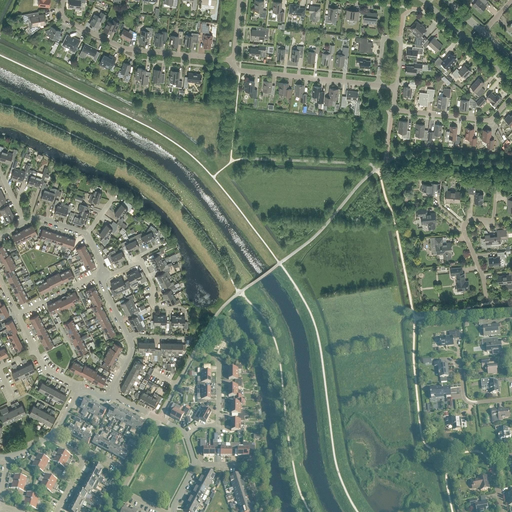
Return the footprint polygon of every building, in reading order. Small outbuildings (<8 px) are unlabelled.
[(85,3),(85,0),(78,0),(79,0),(78,0),(69,0),(69,8),(80,9),(80,3),(85,3)] [(196,9),(197,0),(182,0),(193,2),(192,9),(196,9)] [(215,14),(216,0),(201,0),(201,7),(205,7),(205,8),(210,8),(210,13),(215,14)] [(260,13),(260,17),(266,18),(267,11),(263,10),(264,1),(256,0),(255,7),(254,11),(259,11),(260,13)] [(485,0),(477,0),(472,6),(480,13),(487,6),(483,2),(485,0)] [(278,13),(278,18),(277,21),(283,22),(284,12),(281,12),(282,3),(274,2),(273,12),(278,13)] [(305,17),(305,9),(299,8),(300,5),(290,4),(289,14),(297,14),(297,16),(305,17)] [(320,10),(320,8),(318,7),(316,7),(310,6),(309,12),(312,13),(311,20),(319,21),(320,10)] [(337,19),(338,9),(329,8),(328,16),(326,15),(325,22),(332,23),(332,19),(337,19)] [(358,20),(359,11),(347,10),(346,18),(351,19),(350,20),(354,21),(354,19),(358,20)] [(376,23),(377,13),(367,12),(366,16),(364,16),(364,22),(376,23)] [(32,13),(23,15),(24,21),(29,20),(30,28),(29,29),(32,33),(34,32),(40,27),(38,26),(46,24),(44,14),(32,17),(32,13)] [(103,22),(107,15),(101,13),(99,17),(94,15),(90,24),(97,27),(100,21),(103,22)] [(117,29),(120,23),(113,20),(112,23),(108,21),(103,30),(111,34),(114,27),(117,29)] [(207,23),(202,22),(201,32),(205,32),(205,35),(204,35),(203,39),(204,39),(203,48),(210,48),(211,43),(212,43),(213,36),(209,35),(210,26),(206,26),(207,23)] [(421,36),(426,30),(424,28),(421,25),(420,25),(417,22),(414,25),(410,28),(413,31),(414,30),(419,35),(416,38),(415,44),(422,45),(423,44),(421,43),(424,39),(421,36)] [(59,43),(62,36),(59,34),(61,32),(51,27),(51,29),(50,28),(46,31),(45,32),(48,34),(47,35),(50,37),(50,38),(53,40),(54,38),(57,40),(56,42),(59,43)] [(268,39),(269,28),(262,27),(261,31),(253,30),(252,40),(256,40),(256,39),(264,40),(264,38),(268,39)] [(152,36),(153,28),(146,28),(146,32),(141,31),(140,38),(139,39),(139,42),(140,43),(148,44),(149,36),(152,36)] [(136,40),(136,33),(130,30),(129,32),(123,29),(120,36),(126,39),(125,40),(129,42),(130,39),(136,40)] [(182,38),(183,32),(179,31),(179,37),(171,36),(170,46),(178,47),(178,38),(182,38)] [(167,40),(168,32),(162,32),(162,34),(156,33),(154,44),(162,45),(163,39),(167,40)] [(198,43),(199,34),(191,33),(191,34),(189,34),(187,35),(185,35),(184,46),(186,46),(188,48),(190,46),(191,47),(192,42),(198,43)] [(75,52),(80,41),(76,39),(67,35),(62,45),(66,46),(67,46),(70,47),(70,48),(70,49),(75,52)] [(372,52),(373,42),(368,42),(365,42),(366,38),(356,37),(356,42),(360,42),(359,51),(364,52),(364,51),(372,52)] [(427,39),(423,44),(424,48),(428,44),(437,52),(443,45),(434,37),(430,42),(427,39)] [(95,62),(100,52),(96,51),(97,49),(86,43),(79,56),(80,55),(84,57),(86,53),(93,56),(93,57),(93,58),(94,59),(94,60),(95,61),(95,62)] [(284,47),(277,44),(277,45),(276,51),(278,52),(277,59),(284,59),(285,50),(285,49),(283,49),(284,47),(284,48),(284,47)] [(250,55),(260,56),(260,55),(261,56),(263,56),(265,56),(265,52),(266,47),(259,46),(259,49),(251,48),(250,55)] [(303,54),(304,47),(297,46),(297,50),(292,50),(291,60),(298,61),(299,54),(303,54)] [(319,54),(320,47),(316,46),(316,50),(311,49),(311,52),(309,51),(308,62),(315,63),(316,53),(319,54)] [(343,47),(342,55),(337,55),(336,65),(344,66),(344,59),(348,59),(349,48),(343,47)] [(407,57),(417,58),(417,54),(423,55),(423,49),(423,48),(415,47),(415,50),(408,50),(407,57)] [(329,64),(331,54),(328,54),(329,51),(328,51),(328,52),(324,51),(324,50),(322,63),(329,64)] [(452,65),(455,65),(454,56),(452,56),(450,54),(443,61),(439,57),(434,63),(439,67),(442,64),(448,69),(452,65)] [(111,68),(116,58),(112,56),(111,57),(110,58),(104,55),(99,64),(107,68),(108,67),(111,68)] [(370,68),(371,61),(363,60),(363,57),(357,57),(356,62),(360,62),(360,67),(370,68)] [(131,65),(124,63),(121,72),(120,71),(118,76),(123,77),(123,76),(124,77),(124,78),(129,80),(131,74),(128,73),(131,65)] [(427,70),(428,65),(415,63),(415,67),(406,66),(406,74),(416,75),(417,70),(422,70),(427,70)] [(469,75),(472,72),(465,65),(459,71),(457,69),(452,74),(456,78),(461,74),(465,78),(468,75),(469,75)] [(148,84),(149,76),(145,76),(146,70),(142,69),(142,68),(138,68),(138,71),(136,71),(135,79),(141,80),(140,83),(148,84)] [(154,70),(153,81),(156,81),(156,85),(160,85),(160,83),(164,83),(165,74),(161,74),(161,70),(154,70)] [(181,88),(182,81),(179,81),(179,72),(171,71),(170,82),(176,82),(176,87),(181,88)] [(200,83),(201,78),(200,78),(201,75),(189,73),(188,77),(185,77),(183,88),(187,88),(188,81),(195,82),(195,83),(200,83)] [(480,97),(485,91),(481,87),(484,83),(479,78),(471,87),(475,91),(474,92),(480,97)] [(256,97),(257,90),(253,90),(253,87),(254,86),(255,82),(250,81),(249,80),(245,82),(245,89),(246,91),(250,92),(250,95),(251,97),(256,97)] [(274,94),(275,87),(272,87),(271,86),(272,82),(264,81),(263,91),(266,92),(267,93),(274,94)] [(288,89),(288,84),(280,83),(279,94),(287,95),(287,97),(291,97),(291,89),(288,89)] [(416,85),(410,84),(409,87),(408,87),(404,87),(403,96),(407,96),(409,98),(412,99),(413,88),(416,88),(416,85)] [(306,102),(307,94),(303,94),(304,85),(296,85),(295,95),(301,96),(300,102),(306,102)] [(321,87),(320,87),(313,86),(312,96),(313,96),(313,97),(313,98),(313,99),(314,100),(315,100),(316,101),(317,101),(317,102),(323,103),(324,92),(321,92),(321,87)] [(337,100),(338,89),(330,88),(329,97),(326,97),(325,105),(332,105),(333,99),(337,100)] [(450,97),(451,89),(444,88),(443,93),(439,92),(439,96),(438,106),(442,107),(445,108),(446,97),(450,97)] [(433,100),(434,93),(435,90),(428,89),(427,93),(420,92),(419,99),(418,99),(417,103),(419,103),(418,105),(427,106),(428,100),(433,100)] [(358,95),(358,91),(347,90),(346,96),(342,96),(341,105),(346,105),(346,99),(348,99),(353,100),(356,104),(356,106),(355,114),(359,114),(359,117),(360,108),(360,106),(361,106),(361,101),(357,100),(358,96),(359,96),(359,95),(358,95)] [(496,106),(502,99),(497,94),(495,96),(491,93),(487,98),(491,101),(491,102),(496,106)] [(481,106),(486,100),(482,97),(477,103),(481,106)] [(476,108),(476,103),(475,101),(472,101),(472,102),(469,102),(469,101),(460,100),(459,109),(468,110),(469,105),(472,105),(472,108),(476,108)] [(409,139),(410,131),(407,131),(408,123),(400,122),(399,128),(398,132),(404,132),(403,138),(409,139)] [(427,140),(428,131),(424,130),(425,126),(417,125),(415,135),(422,136),(421,139),(427,140)] [(441,135),(442,126),(435,125),(435,133),(432,132),(429,132),(428,140),(431,141),(432,137),(435,138),(436,137),(437,135),(441,135)] [(453,127),(450,127),(450,132),(447,131),(446,139),(446,138),(453,139),(453,142),(456,142),(456,144),(460,145),(461,137),(457,137),(458,127),(453,127)] [(476,145),(477,138),(473,138),(474,129),(467,128),(466,138),(471,139),(470,144),(476,145)] [(493,148),(494,140),(491,139),(492,131),(485,130),(485,131),(483,131),(482,140),(488,141),(487,147),(493,148)] [(9,165),(13,154),(8,152),(4,163),(9,165)] [(16,181),(20,170),(16,168),(15,168),(13,172),(11,179),(16,181)] [(38,173),(37,172),(33,186),(38,188),(40,183),(43,184),(43,182),(44,182),(45,177),(46,174),(47,172),(48,169),(45,168),(44,171),(43,174),(38,173)] [(22,183),(25,172),(20,170),(16,181),(22,183)] [(33,186),(37,172),(30,170),(28,174),(31,175),(27,184),(33,186)] [(440,189),(441,183),(438,183),(438,179),(429,178),(429,184),(422,184),(421,191),(429,191),(429,193),(435,194),(435,189),(440,189)] [(46,201),(50,190),(47,189),(48,186),(46,186),(46,183),(44,182),(43,182),(43,184),(40,192),(43,193),(41,199),(46,201)] [(95,190),(93,195),(100,198),(102,192),(100,191),(101,188),(94,185),(93,189),(95,190)] [(483,203),(484,194),(479,194),(479,192),(476,192),(476,187),(469,187),(468,194),(475,194),(475,204),(480,204),(480,203),(483,203)] [(57,196),(59,191),(59,190),(54,189),(52,189),(50,189),(50,190),(46,201),(51,203),(54,196),(57,197),(57,196)] [(459,202),(460,192),(448,191),(447,191),(447,201),(459,202)] [(98,203),(100,198),(93,195),(90,194),(89,200),(89,202),(92,203),(93,201),(98,203)] [(59,216),(63,205),(64,202),(62,201),(61,204),(58,203),(59,201),(56,200),(54,207),(56,208),(54,214),(59,216)] [(131,208),(133,206),(127,202),(124,206),(121,204),(118,208),(124,213),(127,210),(129,212),(132,209),(131,208)] [(70,212),(72,205),(69,204),(69,206),(64,204),(63,205),(59,216),(65,218),(67,211),(70,212)] [(81,212),(80,215),(87,217),(89,212),(86,211),(88,207),(80,204),(78,211),(81,212)] [(4,208),(2,205),(0,206),(0,216),(3,215),(11,211),(8,206),(4,208)] [(124,219),(122,217),(124,213),(118,208),(114,213),(117,215),(115,217),(119,220),(122,222),(124,219)] [(435,220),(436,220),(436,216),(435,216),(435,213),(425,214),(424,209),(416,209),(416,217),(421,216),(422,224),(428,224),(429,229),(435,228),(435,224),(436,224),(435,220)] [(14,217),(11,211),(3,215),(5,218),(2,219),(5,224),(11,222),(9,219),(14,217)] [(85,223),(87,217),(80,215),(79,218),(75,217),(73,222),(73,223),(82,226),(83,226),(82,225),(83,222),(85,223)] [(122,222),(119,220),(117,223),(124,229),(127,225),(122,222)] [(117,229),(116,228),(118,225),(113,221),(111,224),(113,226),(111,228),(106,224),(103,229),(109,234),(111,231),(114,233),(117,229)] [(33,225),(28,228),(32,236),(37,234),(33,225)] [(155,238),(159,232),(152,227),(148,231),(146,233),(147,234),(146,234),(150,241),(155,239),(155,238)] [(32,236),(28,228),(22,230),(27,239),(32,236)] [(45,240),(48,231),(43,229),(40,238),(45,240)] [(106,238),(109,234),(103,229),(99,234),(103,237),(101,241),(105,246),(105,245),(109,240),(106,238)] [(27,239),(22,230),(17,233),(22,242),(27,239)] [(500,237),(507,236),(506,230),(497,231),(498,236),(490,237),(490,235),(485,235),(485,238),(481,238),(482,245),(485,247),(491,247),(491,244),(501,243),(500,237)] [(51,242),(54,233),(48,231),(45,240),(51,242)] [(22,242),(17,233),(12,236),(16,244),(22,242)] [(56,244),(59,235),(54,233),(51,242),(56,244)] [(139,233),(136,235),(139,241),(142,239),(144,244),(150,241),(146,234),(141,237),(139,234),(139,233)] [(61,245),(64,236),(59,235),(56,244),(59,245),(58,248),(59,249),(61,245)] [(136,235),(129,239),(130,242),(134,249),(139,247),(137,242),(139,241),(136,235)] [(67,247),(70,238),(64,236),(61,245),(67,247)] [(451,254),(452,254),(451,243),(444,244),(443,238),(436,238),(436,237),(430,238),(432,255),(443,253),(444,259),(451,258),(451,254)] [(72,249),(75,240),(70,238),(67,247),(72,249)] [(134,249),(130,242),(127,244),(126,241),(121,243),(123,247),(125,246),(129,252),(134,249)] [(87,250),(85,245),(76,249),(79,254),(87,250)] [(0,259),(8,255),(6,250),(0,253),(0,259)] [(90,255),(87,250),(79,254),(81,260),(90,255)] [(125,258),(121,251),(116,254),(120,261),(125,258)] [(159,255),(162,254),(160,251),(154,254),(156,257),(149,260),(151,263),(153,265),(162,261),(159,255)] [(120,261),(116,254),(113,255),(111,252),(109,253),(109,254),(107,255),(110,263),(113,261),(115,264),(120,261)] [(505,258),(504,252),(497,253),(498,257),(489,258),(490,265),(494,265),(494,266),(501,265),(500,259),(505,258)] [(13,260),(10,254),(8,255),(0,259),(2,263),(4,262),(5,264),(13,260)] [(92,260),(90,255),(81,260),(84,265),(92,260)] [(16,267),(13,260),(5,264),(6,267),(4,268),(6,271),(13,268),(16,267)] [(95,266),(92,260),(84,265),(86,270),(95,266)] [(164,266),(162,261),(153,265),(154,268),(153,268),(155,271),(161,268),(162,270),(169,267),(167,265),(164,266)] [(169,267),(162,270),(164,273),(155,277),(156,280),(157,280),(158,283),(167,278),(170,277),(167,271),(170,270),(169,267)] [(458,286),(458,288),(458,291),(468,290),(468,281),(465,281),(464,274),(463,274),(462,267),(450,269),(451,275),(456,275),(457,282),(456,282),(457,286),(458,286)] [(15,273),(13,268),(6,271),(4,272),(7,277),(15,273)] [(69,269),(70,269),(65,272),(69,280),(74,278),(70,269),(69,269)] [(138,270),(132,273),(136,281),(139,279),(141,283),(147,280),(143,271),(139,273),(138,270)] [(511,278),(511,277),(511,271),(509,272),(509,275),(499,276),(499,284),(511,283),(511,278)] [(69,280),(65,272),(60,274),(64,283),(69,280)] [(18,278),(15,273),(7,277),(9,283),(18,278)] [(60,274),(59,273),(53,276),(57,284),(59,283),(60,285),(64,283),(60,274)] [(137,283),(136,281),(132,273),(127,276),(129,280),(127,282),(130,288),(132,286),(137,283)] [(57,284),(53,276),(47,279),(47,280),(52,289),(56,287),(55,285),(57,284)] [(20,283),(18,278),(9,283),(12,288),(20,283)] [(130,288),(127,282),(124,283),(122,278),(116,281),(121,291),(127,288),(127,289),(130,288)] [(170,283),(167,278),(158,283),(159,285),(159,286),(160,288),(167,285),(168,288),(174,285),(173,282),(170,283)] [(47,291),(42,283),(41,280),(36,283),(37,285),(41,294),(47,291)] [(47,280),(42,283),(47,291),(52,289),(47,280)] [(121,291),(116,281),(111,284),(113,289),(110,290),(114,297),(117,296),(116,294),(121,291)] [(23,288),(20,283),(12,288),(14,293),(23,288)] [(176,287),(174,285),(168,288),(170,290),(162,294),(165,299),(173,295),(170,290),(176,287)] [(97,292),(95,286),(86,291),(89,296),(97,292)] [(25,294),(23,288),(14,293),(17,298),(25,294)] [(79,300),(75,292),(70,294),(74,303),(79,300)] [(100,297),(97,292),(89,296),(91,301),(100,297)] [(28,299),(25,294),(17,298),(20,303),(28,299)] [(74,303),(70,294),(66,296),(67,298),(64,299),(68,307),(75,304),(74,303)] [(132,295),(130,296),(124,299),(125,301),(121,304),(124,309),(134,304),(132,300),(134,299),(132,295)] [(176,301),(173,295),(165,299),(168,305),(173,303),(174,305),(180,302),(179,299),(176,301)] [(102,302),(100,297),(91,301),(94,306),(100,303),(102,302)] [(68,307),(64,299),(62,300),(61,298),(58,300),(62,309),(62,310),(68,307)] [(62,309),(58,300),(52,303),(57,312),(62,309)] [(57,312),(52,303),(47,306),(51,314),(57,312)] [(103,308),(100,303),(94,306),(91,307),(94,312),(103,308)] [(136,308),(134,304),(124,309),(126,315),(131,313),(132,315),(138,312),(140,311),(138,307),(136,308)] [(105,313),(103,308),(94,312),(97,317),(105,313)] [(2,318),(9,314),(7,309),(0,312),(0,314),(1,316),(0,316),(0,320),(3,319),(2,318)] [(142,320),(141,317),(138,312),(132,315),(134,318),(129,320),(132,326),(140,322),(142,320)] [(105,313),(97,317),(94,319),(96,323),(99,322),(108,318),(105,313)] [(30,319),(32,324),(41,320),(38,315),(30,319)] [(160,325),(160,316),(154,315),(154,321),(151,321),(151,327),(154,328),(154,324),(160,325)] [(169,328),(169,321),(166,321),(166,316),(160,316),(160,325),(166,325),(166,328),(169,328)] [(178,325),(178,316),(172,316),(172,321),(169,321),(169,328),(172,328),(172,325),(178,325)] [(187,329),(187,322),(184,322),(184,316),(178,316),(178,325),(184,325),(184,328),(187,329)] [(110,323),(108,318),(99,322),(102,327),(110,323)] [(75,325),(72,319),(63,324),(66,329),(75,325)] [(15,325),(12,320),(5,323),(5,322),(2,324),(3,327),(6,326),(7,328),(8,329),(15,325)] [(43,325),(41,320),(32,324),(35,329),(43,325)] [(484,337),(500,335),(499,326),(490,326),(490,323),(486,324),(486,321),(479,322),(479,326),(480,326),(481,330),(483,330),(484,337)] [(142,327),(140,322),(132,326),(134,331),(139,329),(140,331),(147,328),(145,326),(142,327)] [(113,328),(110,323),(102,327),(104,333),(113,328)] [(17,331),(15,325),(8,329),(7,328),(2,331),(3,333),(6,332),(7,335),(8,335),(10,334),(15,332),(17,331)] [(46,330),(43,325),(35,329),(37,334),(46,330)] [(77,330),(75,325),(66,329),(69,334),(77,330)] [(116,334),(113,328),(104,333),(107,338),(116,334)] [(49,335),(46,330),(37,334),(40,339),(49,335)] [(80,335),(79,333),(77,330),(69,334),(71,339),(80,335)] [(10,340),(18,337),(15,332),(10,334),(8,335),(9,339),(7,340),(8,342),(11,341),(10,340)] [(460,332),(449,333),(450,338),(445,338),(440,339),(440,343),(441,343),(441,347),(448,346),(448,347),(453,346),(453,342),(452,342),(452,340),(461,339),(460,332)] [(51,340),(49,335),(40,339),(43,345),(51,340)] [(82,340),(80,335),(71,339),(74,344),(82,340)] [(13,346),(20,342),(18,337),(10,340),(11,341),(12,344),(9,345),(11,348),(11,347),(13,346)] [(499,353),(502,353),(501,344),(493,344),(493,339),(482,340),(482,346),(486,346),(487,353),(493,352),(494,355),(499,355),(499,353)] [(54,346),(51,340),(43,345),(45,350),(54,346)] [(85,345),(83,341),(82,340),(74,344),(76,349),(85,345)] [(16,351),(23,347),(20,342),(13,346),(15,349),(12,350),(13,352),(13,353),(17,352),(16,351)] [(120,353),(123,348),(114,343),(111,348),(113,349),(120,353)] [(155,343),(149,343),(149,352),(152,352),(152,355),(157,355),(158,350),(155,349),(155,343)] [(166,356),(166,343),(161,343),(161,350),(158,350),(157,355),(161,355),(161,352),(164,352),(164,356),(166,356)] [(2,348),(0,349),(0,352),(3,358),(8,355),(5,348),(6,348),(4,344),(1,346),(2,348)] [(186,350),(186,345),(183,344),(177,344),(177,356),(179,356),(179,353),(182,353),(182,350),(186,350)] [(88,350),(85,345),(76,349),(79,355),(88,350)] [(120,353),(113,349),(111,348),(110,347),(107,353),(115,357),(116,355),(118,356),(120,353)] [(114,360),(115,357),(107,353),(103,359),(105,360),(113,365),(115,361),(114,360)] [(111,370),(113,365),(105,360),(102,365),(111,370)] [(142,368),(144,365),(136,360),(133,365),(144,371),(145,369),(142,368)] [(74,372),(79,364),(74,361),(69,370),(74,372)] [(496,368),(497,367),(497,364),(490,365),(490,361),(481,361),(482,369),(485,368),(485,372),(488,371),(488,375),(497,374),(496,368)] [(440,379),(450,378),(449,373),(448,373),(447,365),(445,366),(445,362),(434,363),(435,367),(439,367),(440,379)] [(31,363),(27,366),(30,373),(35,371),(31,363)] [(79,375),(84,367),(84,366),(79,364),(74,372),(79,375)] [(86,376),(90,370),(91,368),(85,365),(84,366),(84,367),(79,375),(83,377),(84,375),(86,376)] [(144,371),(133,365),(131,370),(139,374),(140,371),(143,373),(144,371)] [(30,373),(27,366),(22,368),(25,376),(30,373)] [(228,369),(228,375),(238,375),(238,374),(241,374),(241,371),(241,366),(235,366),(235,369),(228,369)] [(25,376),(22,368),(17,371),(20,378),(25,376)] [(91,381),(95,374),(96,373),(97,372),(91,368),(90,370),(86,376),(89,377),(88,379),(91,381)] [(197,369),(197,374),(201,374),(201,378),(210,378),(210,372),(204,372),(204,369),(197,369)] [(137,377),(139,374),(131,370),(128,375),(139,381),(140,379),(137,377)] [(20,378),(17,371),(12,373),(15,380),(20,378)] [(96,384),(101,376),(96,373),(95,374),(91,381),(96,384)] [(139,381),(128,375),(126,380),(134,384),(135,381),(138,382),(139,381)] [(238,379),(238,375),(228,375),(228,380),(235,380),(235,383),(241,383),(241,379),(238,379)] [(102,387),(106,378),(101,376),(96,384),(102,387)] [(210,378),(201,378),(197,378),(197,386),(204,387),(204,384),(210,384),(210,378)] [(497,382),(496,382),(496,379),(481,380),(482,389),(490,388),(491,394),(499,393),(499,388),(498,388),(497,382)] [(132,387),(134,384),(126,380),(123,384),(134,390),(135,388),(132,387)] [(43,392),(47,385),(42,383),(39,388),(38,390),(41,391),(43,392)] [(243,383),(241,383),(235,383),(235,386),(228,386),(228,392),(238,392),(238,388),(243,388),(243,383)] [(134,390),(123,384),(120,389),(128,393),(130,390),(133,392),(134,390)] [(48,395),(52,388),(47,385),(43,392),(48,395)] [(203,389),(204,387),(197,386),(197,395),(210,395),(210,389),(203,389)] [(53,397),(56,390),(52,388),(48,395),(53,397)] [(446,397),(451,397),(450,389),(443,389),(431,390),(432,400),(444,398),(443,397),(446,396),(446,397)] [(57,400),(61,393),(56,390),(53,397),(57,400)] [(144,402),(149,391),(148,390),(146,393),(143,391),(139,399),(144,402)] [(148,404),(153,396),(150,395),(151,392),(149,391),(144,402),(148,404)] [(241,396),(240,396),(240,392),(238,392),(228,392),(228,397),(235,397),(235,400),(238,400),(241,400),(241,396)] [(66,395),(61,393),(57,400),(62,403),(66,395)] [(159,403),(162,397),(157,395),(154,393),(153,396),(148,404),(153,407),(156,401),(159,403)] [(210,401),(210,395),(197,395),(197,404),(203,404),(203,401),(210,401)] [(83,416),(90,403),(84,400),(80,408),(83,410),(81,415),(83,416)] [(244,400),(241,400),(238,400),(238,403),(231,403),(231,409),(240,409),(240,405),(244,405),(244,400)] [(91,414),(95,406),(90,403),(83,416),(85,417),(87,412),(91,414)] [(175,420),(179,412),(181,408),(177,406),(173,404),(170,410),(173,411),(170,417),(175,420)] [(22,405),(17,407),(21,416),(26,413),(22,405)] [(34,416),(39,408),(33,405),(29,414),(34,416)] [(199,409),(197,412),(208,418),(211,413),(205,410),(207,408),(201,405),(199,409)] [(94,421),(100,409),(95,406),(91,414),(94,416),(91,420),(94,421)] [(21,416),(17,407),(11,410),(15,419),(21,416)] [(110,422),(117,410),(112,407),(107,415),(111,417),(108,421),(109,421),(110,422)] [(40,419),(44,411),(39,408),(34,416),(40,419)] [(106,412),(100,409),(94,421),(96,423),(98,418),(101,420),(106,412)] [(185,418),(188,412),(189,411),(185,409),(183,413),(179,412),(175,420),(180,422),(183,417),(185,418)] [(240,413),(240,409),(231,409),(230,409),(230,414),(231,414),(238,414),(238,417),(244,417),(244,413),(240,413)] [(15,419),(11,410),(6,413),(10,421),(15,419)] [(118,421),(122,413),(117,410),(110,422),(109,424),(111,425),(115,419),(118,421)] [(493,424),(500,423),(500,421),(502,421),(502,419),(509,419),(509,411),(504,411),(504,410),(492,411),(493,424)] [(45,422),(49,414),(44,411),(40,419),(45,422)] [(208,418),(197,412),(193,420),(198,423),(200,420),(206,423),(208,418)] [(10,421),(6,413),(0,416),(4,424),(10,421)] [(121,428),(128,415),(122,413),(118,421),(121,422),(119,427),(121,428)] [(50,425),(55,417),(49,414),(45,422),(50,425)] [(129,426),(133,418),(128,415),(121,428),(123,429),(126,425),(129,426)] [(245,419),(244,419),(244,417),(238,417),(238,420),(231,420),(231,426),(240,426),(240,422),(245,422),(245,419)] [(132,434),(138,421),(133,418),(129,426),(132,428),(130,433),(132,434)] [(457,429),(466,428),(465,421),(460,422),(460,419),(454,420),(454,418),(447,419),(448,420),(446,420),(447,426),(452,426),(453,431),(457,430),(457,429)] [(144,424),(138,421),(132,434),(134,435),(136,430),(139,432),(144,424)] [(72,436),(78,424),(76,423),(74,427),(71,425),(66,434),(72,436)] [(77,439),(81,431),(78,429),(81,425),(78,424),(72,436),(77,439)] [(240,430),(240,426),(231,426),(231,431),(238,432),(237,435),(244,435),(244,430),(240,430)] [(89,435),(91,431),(93,428),(91,427),(89,430),(82,442),(88,445),(92,437),(89,435)] [(82,442),(89,430),(87,428),(85,433),(81,431),(77,439),(82,442)] [(511,438),(511,437),(511,433),(510,433),(510,431),(509,431),(508,429),(506,429),(506,428),(501,429),(502,431),(500,431),(500,434),(499,434),(499,440),(505,440),(504,439),(511,438)] [(97,447),(104,434),(102,433),(100,437),(96,436),(92,444),(97,447)] [(103,449),(107,441),(104,440),(106,435),(105,434),(104,434),(97,447),(103,449)] [(108,452),(115,440),(113,439),(110,443),(107,441),(103,449),(108,452)] [(113,455),(118,447),(115,445),(117,441),(115,440),(108,452),(113,455)] [(209,457),(209,447),(205,447),(205,441),(200,441),(200,450),(203,450),(203,457),(209,457)] [(217,444),(217,441),(213,441),(213,447),(209,447),(209,457),(214,457),(214,450),(217,450),(217,444)] [(248,445),(247,445),(246,443),(244,443),(243,445),(243,446),(243,459),(248,459),(248,457),(248,450),(254,450),(255,446),(253,446),(253,444),(252,444),(248,444),(248,445)] [(119,458),(125,445),(123,444),(121,449),(118,447),(113,455),(119,458)] [(226,444),(217,444),(217,450),(220,450),(220,457),(226,457),(226,444)] [(231,450),(234,450),(234,444),(226,444),(226,457),(231,457),(231,450)] [(243,459),(243,446),(239,446),(239,444),(234,444),(234,450),(237,450),(237,457),(238,457),(238,458),(243,459)] [(131,454),(129,453),(125,451),(128,447),(125,445),(119,458),(124,461),(125,459),(127,460),(131,454)] [(61,459),(65,453),(59,450),(57,454),(53,452),(52,454),(61,459)] [(70,456),(65,453),(61,459),(70,464),(71,462),(68,460),(70,456)] [(40,464),(44,457),(38,454),(36,459),(32,457),(31,459),(40,464)] [(58,465),(61,459),(52,454),(51,456),(55,458),(53,462),(58,465)] [(49,460),(44,457),(40,464),(49,469),(50,466),(47,465),(49,460)] [(37,470),(40,464),(31,459),(30,461),(34,463),(31,467),(37,470)] [(70,464),(61,459),(58,465),(63,468),(66,464),(69,466),(70,464)] [(49,469),(40,464),(37,470),(42,473),(45,469),(48,471),(49,469)] [(96,465),(93,470),(101,474),(103,471),(107,474),(108,471),(96,465)] [(99,478),(101,474),(93,470),(90,475),(102,482),(104,480),(99,478)] [(212,481),(215,475),(205,470),(202,475),(212,481)] [(242,479),(240,474),(229,477),(231,483),(242,479)] [(19,484),(20,477),(14,475),(13,480),(9,479),(9,481),(19,484)] [(48,484),(52,478),(46,475),(44,479),(40,477),(39,479),(48,484)] [(102,482),(90,475),(87,481),(95,485),(97,482),(101,484),(102,482)] [(212,481),(202,475),(200,480),(210,486),(212,481)] [(26,478),(20,477),(19,484),(29,486),(29,484),(25,483),(26,478)] [(486,481),(488,481),(487,477),(478,479),(478,480),(471,482),(472,487),(476,487),(477,489),(480,489),(481,491),(487,490),(486,481)] [(52,478),(48,484),(57,489),(58,487),(55,485),(57,480),(52,478)] [(45,490),(48,484),(39,479),(38,481),(42,483),(39,487),(45,490)] [(243,485),(242,479),(231,483),(233,488),(243,485)] [(210,486),(200,480),(197,485),(207,491),(210,486)] [(17,491),(19,484),(9,481),(8,483),(12,484),(11,489),(17,491)] [(94,488),(95,485),(87,481),(84,486),(97,493),(98,491),(94,488)] [(28,488),(29,486),(19,484),(17,491),(23,492),(24,487),(28,488)] [(57,489),(48,484),(45,490),(50,493),(53,489),(56,491),(57,489)] [(207,491),(197,485),(194,491),(204,496),(207,491)] [(243,485),(233,488),(228,489),(229,492),(233,490),(234,494),(245,490),(243,485)] [(97,493),(84,486),(81,491),(88,495),(89,496),(91,493),(96,495),(97,493)] [(81,491),(80,490),(77,496),(89,503),(91,500),(86,498),(88,495),(81,491)] [(247,496),(245,490),(234,494),(236,499),(247,496)] [(204,496),(194,491),(192,496),(202,501),(204,496)] [(31,501),(33,494),(27,493),(26,498),(22,497),(21,499),(31,501)] [(39,496),(33,494),(31,501),(41,504),(42,502),(38,501),(39,496)] [(89,503),(77,496),(74,501),(82,506),(85,507),(87,504),(88,505),(89,503)] [(202,501),(192,496),(189,501),(199,506),(202,501)] [(248,501),(247,496),(236,499),(238,504),(248,501)] [(29,508),(31,501),(21,499),(21,501),(24,502),(23,507),(29,508)] [(486,511),(486,509),(487,509),(486,502),(477,504),(476,500),(469,501),(471,507),(476,506),(476,511),(486,511)] [(40,506),(41,504),(31,501),(29,508),(35,510),(37,505),(40,506)] [(80,509),(82,506),(74,501),(71,507),(81,511),(84,511),(85,511),(80,509)] [(199,506),(189,501),(186,506),(196,511),(199,506)] [(250,507),(248,501),(238,504),(239,510),(250,507)]
